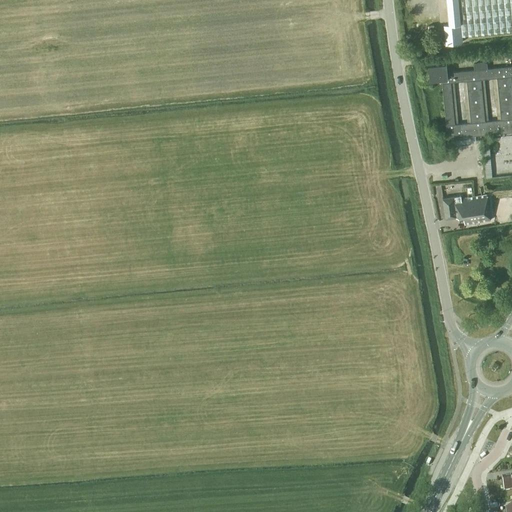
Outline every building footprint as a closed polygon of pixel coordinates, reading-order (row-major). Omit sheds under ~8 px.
[(511,0),(446,0),(449,24),(444,24),(446,38),(443,38),(444,43),(463,41),(462,35),(511,30),(511,0)] [(483,63),(483,62),(478,63),(474,64),(474,70),(447,72),(446,63),(441,63),(429,65),(430,79),(442,78),(448,137),(451,137),(476,135),(511,131),(511,65),(488,68),(487,63),(483,63)] [(492,177),(489,139),(482,139),(486,177),(492,177)] [(491,220),(487,195),(461,198),(461,195),(442,198),(445,218),(464,215),(465,224),(491,220)] [(511,476),(502,478),(504,491),(511,490),(511,476)]
